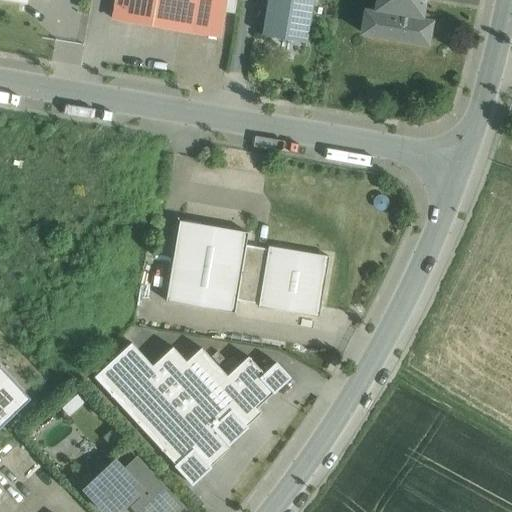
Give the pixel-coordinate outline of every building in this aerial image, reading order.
[(27,0),(0,0),(0,7),(26,12),(27,0)] [(116,0),(113,19),(192,33),(197,0),(116,0)] [(313,3),(293,0),(268,0),(262,36),(307,43),(313,3)] [(379,0),(377,13),(366,11),(362,33),(428,44),(432,22),(420,20),(423,0),(379,0)] [(234,313),(237,300),(246,245),(248,233),(180,221),(166,301),(234,313)] [(246,245),(237,300),(259,304),(258,307),(319,317),(329,257),(269,246),(268,249),(255,247),(246,245)] [(153,366),(132,343),(95,377),(134,419),(193,483),(230,449),(226,445),(153,366)] [(228,376),(202,348),(187,362),(173,347),(153,366),(226,445),(227,444),(229,446),(249,428),(247,426),(262,413),(258,408),(228,376)] [(248,357),(228,376),(258,408),(273,393),(274,394),(291,378),(277,362),(264,374),(248,357)] [(0,428),(31,400),(0,366),(0,428)] [(158,484),(136,460),(123,472),(142,491),(139,494),(143,498),(158,484)] [(123,472),(115,462),(86,489),(104,509),(106,511),(119,511),(139,494),(142,491),(123,472)] [(143,498),(134,506),(138,511),(176,511),(181,508),(158,484),(143,498)]
